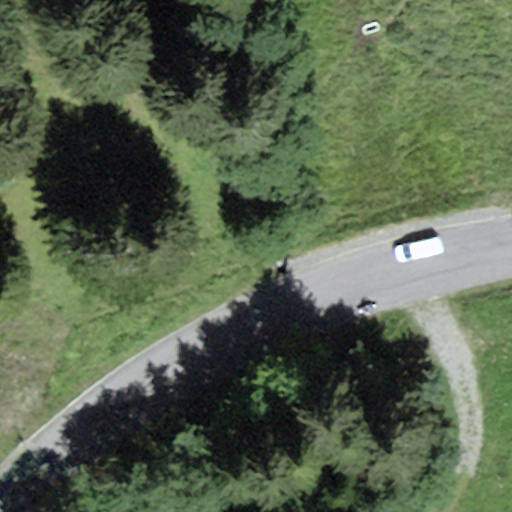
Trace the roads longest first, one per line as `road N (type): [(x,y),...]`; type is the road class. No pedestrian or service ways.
road 1 (tertiary): [(511,249),(420,265),(289,307),(126,409),(4,511)]
road 2 (track): [(420,265),(470,371),(475,449),(442,511)]
